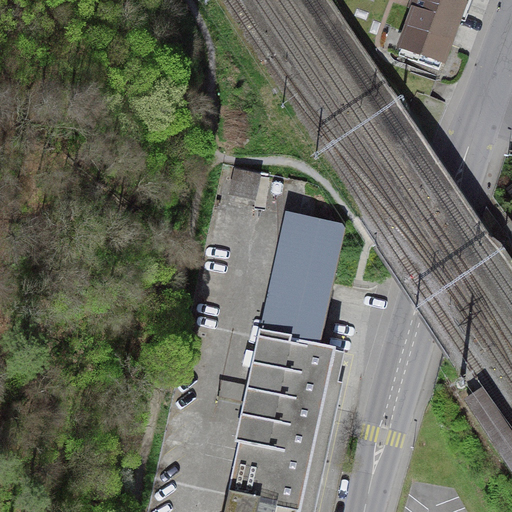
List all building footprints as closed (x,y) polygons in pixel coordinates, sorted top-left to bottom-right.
[(464,0),(415,0),(412,9),(415,10),(399,55),(439,70),(464,0)] [(435,81),(410,72),(407,81),(415,92),(429,97),(435,81)] [(237,167),(229,197),(256,204),(264,174),(237,167)] [(276,343),(259,339),(219,511),(292,511),(328,355),(276,343)] [(511,511),(511,451),(473,396),(453,407),(511,496),(511,511)]
